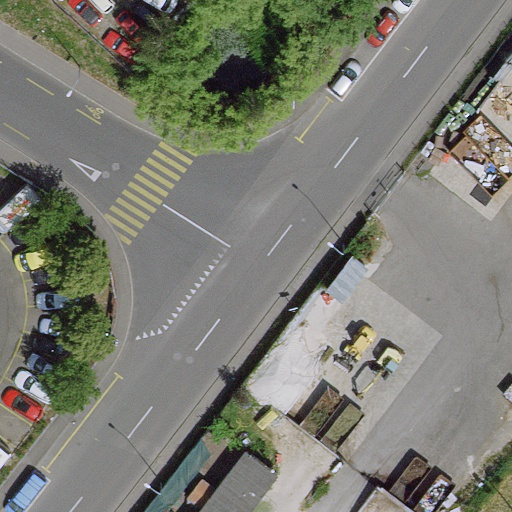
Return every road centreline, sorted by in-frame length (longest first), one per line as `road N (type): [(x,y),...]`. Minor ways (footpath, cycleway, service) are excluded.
road 1 (unclassified): [(463,0),(261,265)]
road 2 (unclassified): [(0,93),(261,265)]
road 3 (unclassified): [(261,265),(71,511)]
